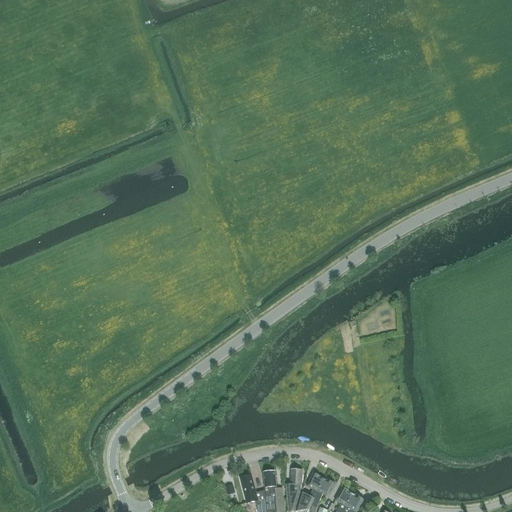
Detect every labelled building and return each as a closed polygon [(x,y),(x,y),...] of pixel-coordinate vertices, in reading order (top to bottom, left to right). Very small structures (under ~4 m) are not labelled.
[(291,470),(291,486),(286,486),(288,511),(290,511),(296,511),(301,493),(302,486),(303,471),(291,470)] [(277,511),(278,511),(284,511),(282,489),(277,490),(275,472),(264,473),(265,488),(267,488),(267,491),(265,491),(267,511),(277,511)] [(313,490),(310,497),(302,493),(295,511),(296,511),(307,511),(309,505),(311,506),(324,479),(313,474),(307,487),(313,490)] [(258,511),(266,511),(264,491),(256,493),(252,476),(241,479),(247,502),(255,500),(258,511)] [(335,485),(324,479),(311,506),(316,509),(323,495),(329,498),(335,485)] [(229,496),(235,494),(232,486),(226,487),(229,496)] [(335,501),(341,504),(336,511),(342,511),(353,494),(342,488),(335,501)] [(357,511),(364,500),(353,494),(342,511),(357,511)]
